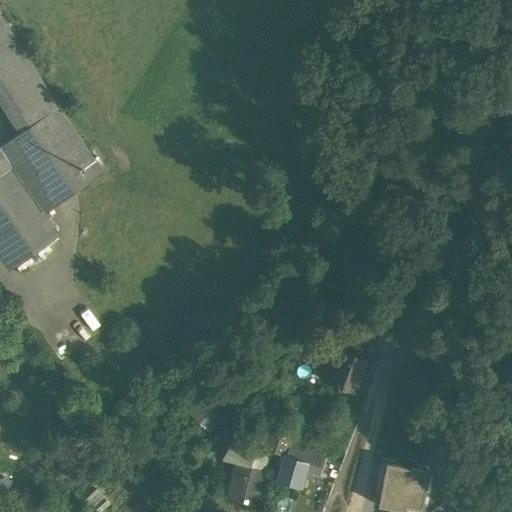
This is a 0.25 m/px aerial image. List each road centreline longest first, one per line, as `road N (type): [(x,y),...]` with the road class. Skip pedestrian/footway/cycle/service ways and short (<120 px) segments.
road 1 (residential): [(345,511),(405,333)]
road 2 (track): [(405,333),(511,241)]
